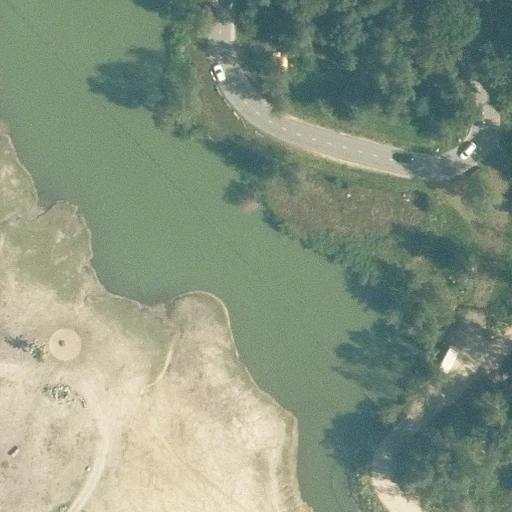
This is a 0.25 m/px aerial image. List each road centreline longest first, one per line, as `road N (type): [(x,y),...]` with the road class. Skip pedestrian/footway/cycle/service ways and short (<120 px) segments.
road 1 (track): [(482,133),(496,152),(500,179),(493,247),(440,393)]
road 2 (track): [(511,336),(408,428),(388,462),(403,511)]
road 3 (track): [(0,366),(53,374),(91,406),(102,462),(73,511)]
